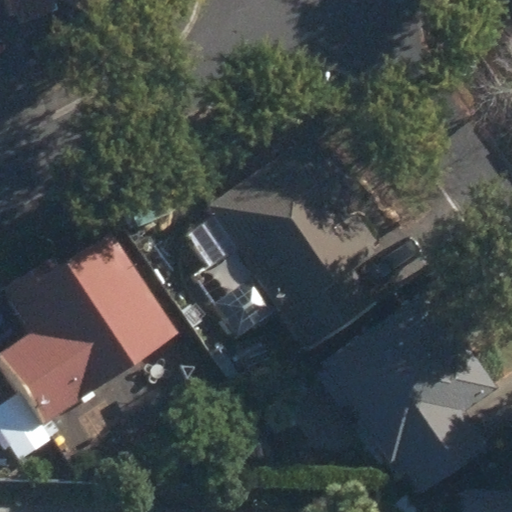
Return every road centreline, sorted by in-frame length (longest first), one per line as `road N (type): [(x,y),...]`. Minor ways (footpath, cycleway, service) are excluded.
road 1 (residential): [(311,1),(54,150),(0,173)]
road 2 (residential): [(311,1),(413,73),(511,222)]
